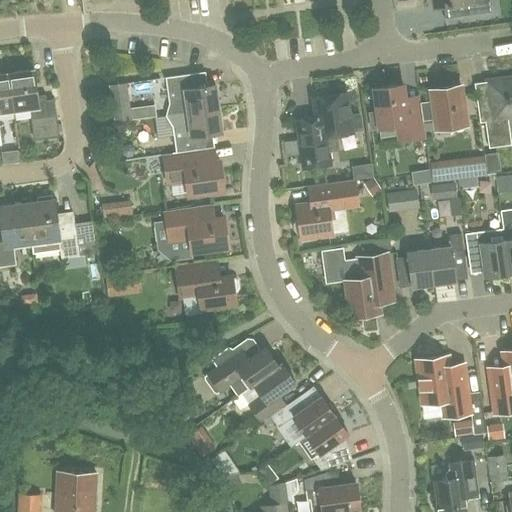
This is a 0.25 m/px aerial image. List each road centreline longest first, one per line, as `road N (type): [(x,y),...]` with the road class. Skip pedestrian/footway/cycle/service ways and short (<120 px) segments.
road 1 (residential): [(365,374),(305,335),(282,310),(262,265),(266,113),(258,77)]
road 2 (residential): [(258,77),(235,52),(198,34),(136,23),(61,26)]
road 3 (residential): [(0,175),(58,166),(73,154),(61,26)]
road 4 (residential): [(365,374),(439,316),(511,305)]
road 5 (residential): [(398,511),(399,458),(365,374)]
road 6 (residential): [(258,77),(387,59)]
road 7 (residential): [(387,59),(511,42)]
